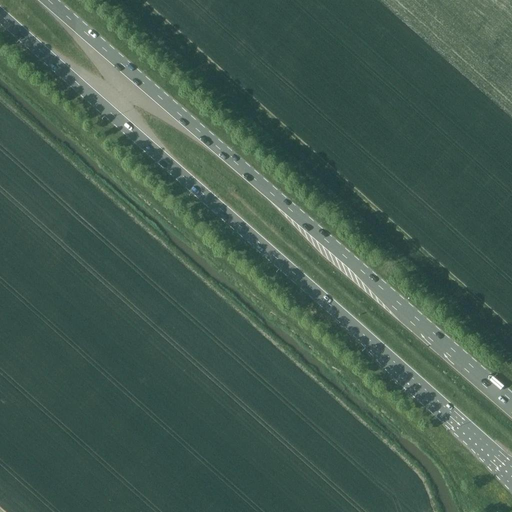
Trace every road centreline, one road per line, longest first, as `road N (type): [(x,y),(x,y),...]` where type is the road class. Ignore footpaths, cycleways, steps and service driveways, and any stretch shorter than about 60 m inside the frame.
road 1 (primary): [(0,10),(511,467)]
road 2 (primary): [(511,403),(46,0)]
